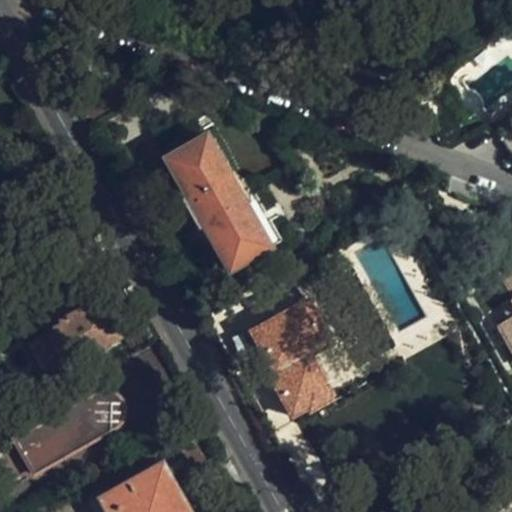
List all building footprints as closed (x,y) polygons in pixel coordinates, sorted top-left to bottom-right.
[(68,89),(87,124),(111,110),(93,76),(68,89)] [(404,117),(402,129),(423,137),(438,132),(427,99),(412,105),(415,113),(404,117)] [(271,245),(207,134),(164,158),(187,199),(185,200),(199,225),(202,225),(228,270),(271,245)] [(280,273),(298,306),(308,300),(306,296),(318,289),(302,261),(280,273)] [(511,263),(501,270),(511,289),(511,299),(503,304),(511,319),(501,325),(511,343),(511,263)] [(120,337),(98,299),(58,321),(59,324),(24,344),(44,380),(120,337)] [(298,306),(253,331),(273,368),(269,371),(291,409),(301,404),(304,409),(308,407),(310,411),(333,398),(305,346),(327,333),(308,300),(298,306)] [(98,390),(14,436),(34,473),(117,426),(123,421),(125,410),(124,402),(115,392),(106,389),(98,390)] [(201,511),(180,474),(210,464),(197,441),(97,497),(105,511),(201,511)] [(0,494),(0,511),(7,511),(12,509),(2,493),(0,494)]
